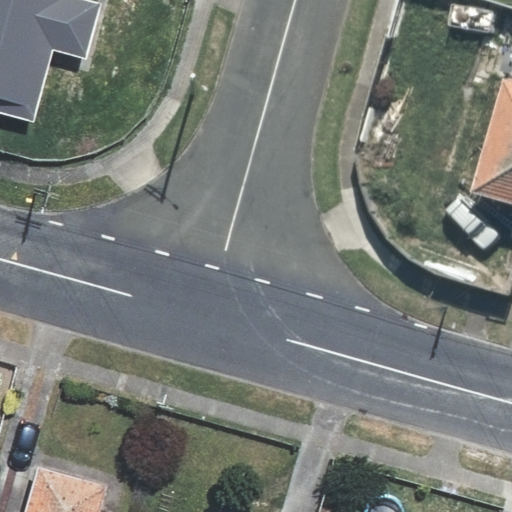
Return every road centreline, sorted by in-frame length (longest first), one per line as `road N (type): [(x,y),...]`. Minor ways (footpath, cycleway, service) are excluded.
road 1 (residential): [(206,318),(295,0)]
road 2 (unclassified): [(511,404),(206,318)]
road 3 (unclassified): [(206,318),(0,260)]
